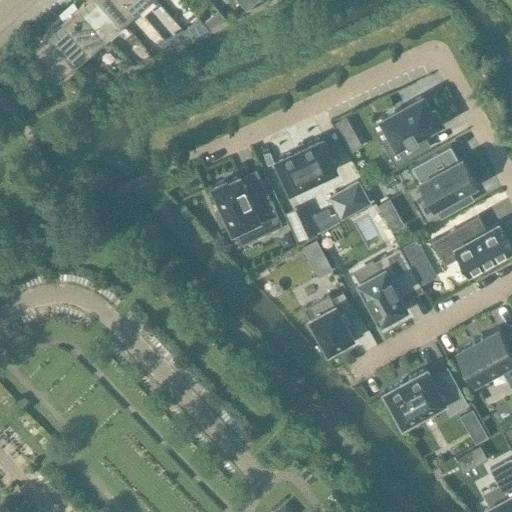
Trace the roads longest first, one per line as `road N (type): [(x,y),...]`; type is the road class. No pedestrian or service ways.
road 1 (residential): [(219,142),(433,57),(511,194)]
road 2 (residential): [(511,284),(363,366)]
